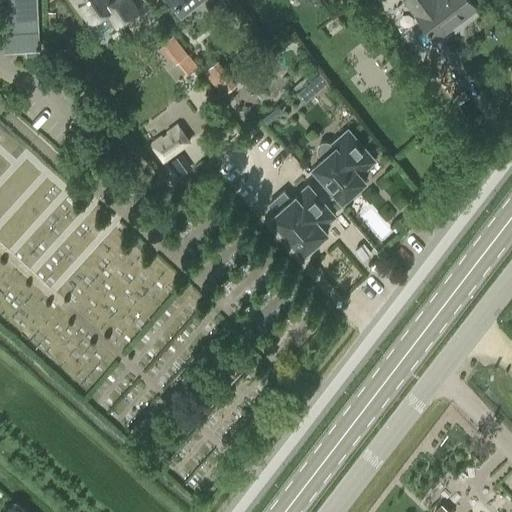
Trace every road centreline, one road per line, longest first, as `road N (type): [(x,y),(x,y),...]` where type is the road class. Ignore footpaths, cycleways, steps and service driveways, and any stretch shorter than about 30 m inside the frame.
road 1 (unclassified): [(229,511),(511,144)]
road 2 (secondary): [(279,511),(511,211)]
road 3 (unclassified): [(326,511),(511,272)]
